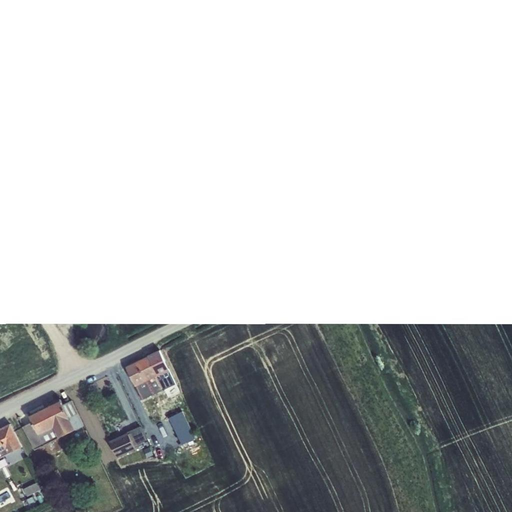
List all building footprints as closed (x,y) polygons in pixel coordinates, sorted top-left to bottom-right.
[(160,350),(149,355),(158,375),(169,370),(160,350)] [(149,355),(138,361),(147,380),(158,375),(149,355)] [(138,361),(127,366),(136,386),(147,380),(138,361)] [(136,386),(143,399),(175,383),(169,370),(158,375),(147,380),(136,386)] [(61,400),(30,415),(33,421),(39,433),(55,426),(70,419),(71,418),(64,405),(61,400)] [(72,401),(64,405),(71,418),(70,419),(76,429),(84,425),(72,401)] [(169,417),(182,444),(196,437),(182,410),(169,417)] [(55,426),(61,437),(76,429),(70,419),(55,426)] [(55,426),(39,433),(33,421),(23,426),(35,450),(61,437),(55,426)] [(10,423),(0,428),(0,451),(6,448),(8,453),(22,446),(10,423)] [(137,430),(129,434),(136,449),(143,444),(137,430)] [(128,432),(110,440),(118,457),(136,449),(129,434),(128,432)] [(145,458),(154,456),(151,445),(142,448),(145,458)] [(0,457),(8,453),(6,448),(0,451),(0,457)] [(49,473),(56,484),(64,480),(58,468),(49,473)] [(24,488),(28,496),(40,489),(41,491),(44,490),(39,481),(30,485),(24,488)]
